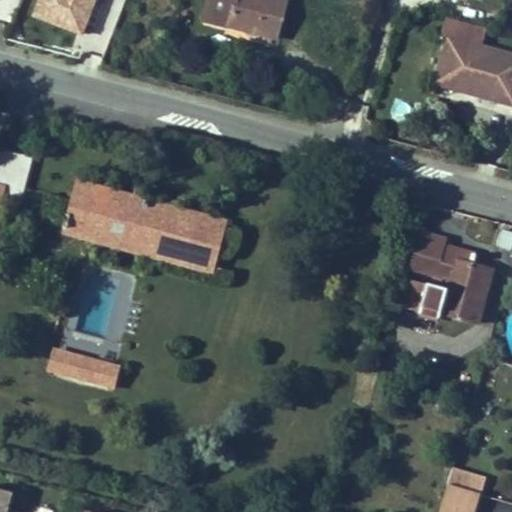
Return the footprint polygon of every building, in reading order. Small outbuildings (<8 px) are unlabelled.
[(38,0),(32,20),(87,38),(100,0),(38,0)] [(213,0),(208,21),(282,40),(291,0),(213,0)] [(511,73),(440,53),(427,96),(507,120),(511,101),(511,73)] [(3,200),(17,204),(26,169),(0,162),(0,210),(3,200)] [(58,242),(85,249),(105,255),(110,238),(122,241),(120,248),(145,256),(141,271),(184,283),(187,278),(209,284),(216,259),(213,259),(219,238),(198,233),(200,228),(156,219),(155,225),(146,223),(145,219),(143,217),(140,215),(136,215),(134,217),(132,218),(129,217),(130,213),(118,211),(118,206),(116,202),(114,199),(109,197),(105,196),(104,196),(98,200),(94,204),(73,200),(63,234),(60,234),(58,242)] [(14,213),(17,204),(3,200),(0,210),(14,213)] [(84,254),(141,271),(145,256),(120,248),(122,241),(110,238),(105,255),(85,249),(84,254)] [(408,301),(400,330),(421,336),(422,330),(461,339),(477,284),(444,275),(446,265),(427,260),(429,254),(403,246),(391,282),(411,287),(408,301)] [(400,330),(408,301),(387,295),(379,324),(400,330)] [(67,370),(53,366),(47,365),(42,386),(62,390),(67,370)] [(62,390),(80,396),(86,375),(67,370),(62,390)] [(109,382),(86,375),(80,396),(107,403),(112,383),(109,382)] [(433,498),(429,511),(462,511),(464,507),(433,498)]
